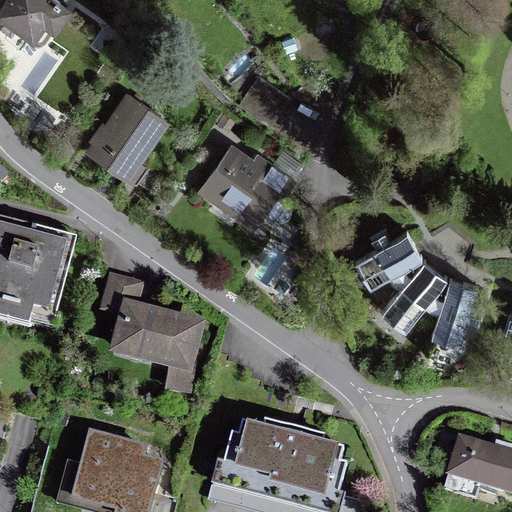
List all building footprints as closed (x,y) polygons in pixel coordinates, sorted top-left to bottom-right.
[(0,13),(33,36),(29,41),(36,45),(42,44),(67,8),(59,3),(59,2),(56,0),(8,0),(0,11),(0,13)] [(271,124),(268,122),(278,107),(285,97),(289,99),(290,97),(258,75),(238,104),(270,126),(271,124)] [(111,167),(125,177),(166,120),(129,94),(107,126),(102,123),(96,131),(101,134),(89,151),(111,167)] [(268,122),(271,124),(289,99),(285,97),(278,107),(268,122)] [(263,214),(272,220),(274,218),(283,220),(290,214),(291,208),(289,203),(276,194),(280,189),(285,193),(294,180),(271,164),(266,172),(229,147),(207,180),(238,201),(260,217),(263,214)] [(282,148),(271,164),(294,180),(305,164),(282,148)] [(9,174),(0,164),(0,182),(0,183),(9,174)] [(0,320),(29,328),(31,319),(54,325),(76,240),(32,229),(0,220),(0,320)] [(369,283),(370,286),(386,277),(406,265),(422,256),(407,230),(391,239),(385,228),(370,238),(376,248),(355,260),(357,263),(354,274),(358,280),(369,283)] [(408,269),(406,265),(386,277),(391,284),(398,290),(386,304),(389,307),(389,314),(393,320),(400,322),(407,321),(410,323),(421,308),(428,314),(437,317),(444,295),(436,290),(447,276),(424,257),(412,272),(408,269)] [(444,295),(437,317),(431,334),(435,335),(436,341),(440,345),(446,347),(452,346),(457,342),(460,343),(467,320),(479,324),(484,307),(473,303),(478,286),(449,277),(444,295)] [(186,394),(194,364),(188,362),(197,329),(163,320),(149,316),(151,309),(136,305),(141,286),(111,278),(103,309),(126,315),(117,350),(172,365),(166,389),(186,394)] [(511,315),(509,314),(503,332),(511,334),(511,344),(508,358),(511,359),(511,362),(511,315)] [(17,406),(16,413),(39,419),(41,412),(17,406)] [(53,423),(66,426),(69,413),(57,410),(53,423)] [(223,458),(217,457),(211,481),(213,481),(330,511),(339,511),(344,496),(345,491),(339,489),(347,460),(340,458),(344,444),(339,443),(340,442),(324,438),(325,432),(295,424),(265,416),(264,422),(247,417),(247,419),(242,418),(238,432),(231,430),(223,458)] [(148,511),(161,465),(143,460),(145,450),(91,436),(80,476),(65,472),(57,502),(74,507),(76,500),(118,511),(117,511),(148,511)] [(459,439),(444,490),(476,499),(480,485),(511,494),(511,446),(507,445),(497,442),(495,450),(459,439)] [(339,511),(330,511),(213,481),(208,499),(256,511),(364,511),(367,502),(344,496),(339,511)]
